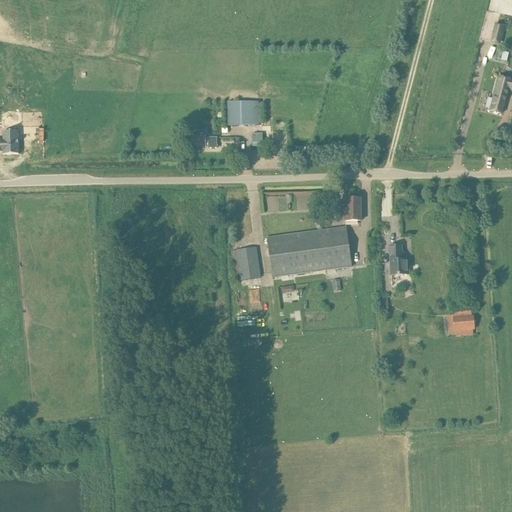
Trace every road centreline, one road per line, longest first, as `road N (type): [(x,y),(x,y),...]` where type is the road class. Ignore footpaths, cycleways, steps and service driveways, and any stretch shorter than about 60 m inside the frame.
road 1 (unclassified): [(511,169),(0,185)]
road 2 (unknown): [(383,172),(428,0)]
